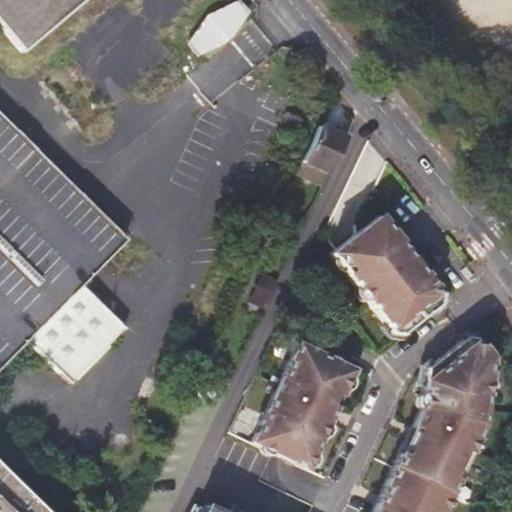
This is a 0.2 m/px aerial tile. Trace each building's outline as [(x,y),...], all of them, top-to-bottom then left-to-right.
[(78,0),(0,0),(0,24),(22,50),(78,0)] [(222,41),(242,19),(236,11),(216,17),(212,14),(203,17),(198,24),(202,29),(187,43),(194,50),(222,41)] [(109,106),(70,58),(47,79),(86,125),(109,106)] [(0,368),(124,243),(0,120),(0,368)] [(344,141),(318,130),(302,164),(327,177),(344,141)] [(327,177),(302,164),(297,176),(322,188),(327,177)] [(435,296),(377,221),(329,257),(389,337),(397,337),(433,310),(435,296)] [(276,284),(263,278),(252,300),(265,307),(276,284)] [(252,300),(249,305),(263,311),(265,307),(252,300)] [(444,476),(454,453),(463,457),(476,429),(484,360),(469,342),(458,342),(423,369),(419,410),(409,431),(417,436),(407,458),(398,454),(370,511),(437,511),(452,480),(444,476)] [(303,472),(349,373),(295,349),(249,447),(303,472)] [(409,431),(398,454),(407,458),(417,436),(409,431)] [(463,457),(454,453),(444,476),(452,480),(463,457)] [(0,511),(41,511),(0,471),(0,511)]
